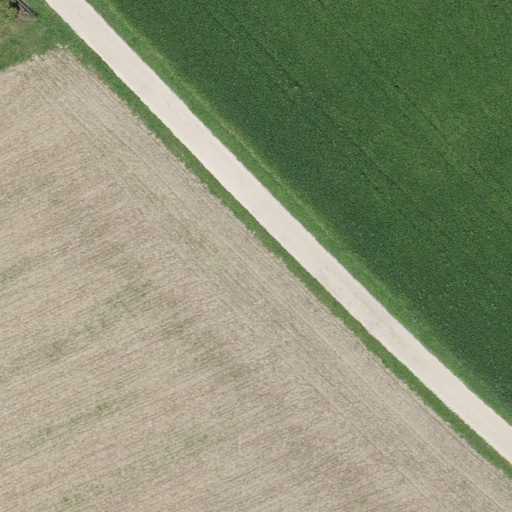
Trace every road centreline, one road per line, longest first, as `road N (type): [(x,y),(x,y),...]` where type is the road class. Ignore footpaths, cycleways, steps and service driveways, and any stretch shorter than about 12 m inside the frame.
road 1 (track): [(68,0),(361,299),(511,434)]
road 2 (motorway): [(0,110),(103,0)]
